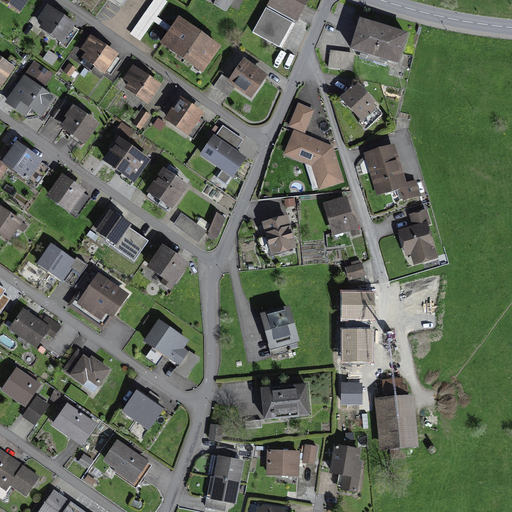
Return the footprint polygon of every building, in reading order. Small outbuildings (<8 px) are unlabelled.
[(0,0),(19,14),(29,0),(0,0)] [(164,0),(153,0),(129,34),(140,42),(154,22),(168,32),(171,27),(157,17),(168,2),(164,0)] [(233,0),(215,0),(213,4),(227,12),(233,0)] [(309,0),(270,0),(267,6),(296,22),(297,23),(309,0)] [(39,28),(60,43),(59,44),(66,49),(79,30),(75,27),(76,24),(48,5),(37,19),(43,22),(39,28)] [(267,6),(252,33),(282,49),(296,22),(267,6)] [(168,32),(160,44),(203,74),(222,46),(179,16),(171,27),(168,32)] [(360,18),(350,50),(399,65),(409,33),(360,18)] [(82,58),(105,75),(107,73),(111,76),(122,60),(117,57),(119,54),(90,35),(80,49),(86,53),(82,58)] [(354,53),(330,50),(328,68),(352,72),(354,53)] [(59,58),(49,51),(42,59),(53,66),(59,58)] [(0,87),(3,89),(21,62),(11,56),(7,62),(0,56),(0,87)] [(227,82),(235,88),(251,100),(268,76),(244,58),(227,82)] [(44,120),(52,108),(50,106),(56,98),(44,89),(54,75),(34,61),(5,102),(26,118),(38,116),(44,120)] [(70,77),(76,69),(69,63),(63,72),(70,77)] [(123,79),(128,83),(124,89),(148,105),(162,85),(133,65),(123,79)] [(101,79),(96,76),(92,83),(96,85),(101,79)] [(220,78),(214,86),(228,98),(235,88),(227,82),(220,78)] [(357,82),(340,99),(361,121),(358,123),(366,131),(381,116),(375,110),(377,108),(373,105),(376,102),(357,82)] [(164,120),(194,140),(206,122),(201,119),(205,113),(180,96),(164,120)] [(298,103),(288,127),(305,133),(315,110),(298,103)] [(67,119),(60,128),(85,145),(100,124),(73,105),(65,117),(67,119)] [(141,130),(151,115),(142,109),(132,124),(141,130)] [(157,120),(153,126),(161,132),(165,125),(157,120)] [(135,132),(121,123),(115,132),(128,141),(135,132)] [(212,137),(199,155),(222,171),(216,179),(226,185),(232,177),(233,178),(247,159),(237,151),(244,140),(223,125),(221,129),(216,136),(214,135),(212,137)] [(215,125),(209,134),(212,137),(214,135),(216,136),(221,129),(215,125)] [(294,131),(283,155),(311,167),(319,191),(344,183),(333,147),(294,131)] [(119,137),(102,161),(134,184),(151,159),(119,137)] [(6,144),(0,153),(0,181),(8,170),(28,183),(28,182),(37,188),(50,168),(42,163),(44,160),(16,141),(12,148),(6,144)] [(396,144),(364,153),(378,196),(397,191),(400,201),(403,200),(403,202),(421,196),(416,180),(407,183),(396,144)] [(190,186),(163,168),(146,192),(148,194),(146,197),(168,213),(170,209),(172,210),(190,186)] [(62,174),(46,197),(76,219),(91,199),(84,194),(86,191),(62,174)] [(347,196),(323,203),(333,236),(351,231),(352,237),(361,235),(355,216),(353,217),(347,196)] [(295,199),(284,199),(285,207),(296,207),(295,199)] [(0,205),(0,234),(10,242),(18,230),(24,233),(28,227),(23,223),(23,222),(0,205)] [(413,226),(398,230),(405,257),(411,255),(414,266),(439,259),(429,226),(433,225),(428,209),(409,215),(413,226)] [(110,211),(95,232),(107,240),(106,242),(134,262),(149,241),(130,228),(132,225),(110,211)] [(218,239),(226,219),(217,213),(208,232),(218,239)] [(207,231),(182,214),(173,225),(199,243),(207,231)] [(288,215),(262,223),(266,237),(258,239),(263,255),(271,253),(271,256),(297,249),(288,215)] [(51,243),(36,264),(72,288),(88,266),(77,258),(75,260),(51,243)] [(162,244),(146,268),(163,279),(160,284),(171,291),(190,264),(162,244)] [(352,266),(345,268),(349,282),(366,276),(362,263),(361,264),(360,260),(351,263),(352,266)] [(78,290),(67,306),(104,332),(130,295),(99,273),(84,294),(78,290)] [(369,294),(342,294),(342,333),(369,333),(369,294)] [(290,306),(260,314),(272,357),(286,354),(287,358),(294,356),(292,350),(299,348),(297,343),(300,343),(290,306)] [(23,309),(9,330),(37,349),(47,334),(54,339),(62,327),(46,316),(42,322),(23,309)] [(159,319),(143,342),(178,366),(174,371),(186,379),(200,359),(184,349),(190,341),(159,319)] [(77,349),(62,371),(94,394),(111,370),(92,356),(90,358),(77,349)] [(17,368),(1,391),(25,408),(40,385),(34,381),(36,378),(28,373),(27,375),(17,368)] [(362,374),(348,374),(348,389),(362,389),(362,374)] [(384,398),(409,395),(408,385),(404,385),(403,378),(382,380),(384,398)] [(307,384),(260,388),(263,421),(310,416),(307,384)] [(137,390),(123,412),(149,430),(165,408),(157,403),(161,398),(150,391),(147,396),(137,390)] [(384,398),(375,398),(379,451),(419,448),(414,395),(409,395),(384,398)] [(50,405),(37,396),(22,418),(35,426),(50,405)] [(68,403),(51,426),(81,447),(98,425),(68,403)] [(94,416),(77,404),(75,407),(92,419),(94,416)] [(262,428),(261,420),(250,421),(251,429),(262,428)] [(209,428),(209,441),(222,442),(222,429),(209,428)] [(117,440),(102,461),(115,470),(113,472),(115,473),(114,475),(136,489),(152,466),(148,464),(149,462),(117,440)] [(318,446),(305,445),(302,463),(315,465),(318,446)] [(362,450),(334,445),(329,474),(343,477),(341,491),(358,493),(363,461),(360,461),(362,450)] [(237,450),(217,446),(205,508),(224,511),(225,511),(227,503),(236,505),(245,461),(236,459),(237,450)] [(0,449),(0,487),(6,492),(10,487),(27,498),(40,477),(0,449)] [(300,451),(267,450),(266,476),(299,477),(300,451)] [(94,461),(84,454),(78,463),(88,469),(94,461)] [(88,475),(84,481),(93,486),(97,481),(88,475)] [(84,511),(54,490),(38,511),(84,511)]
